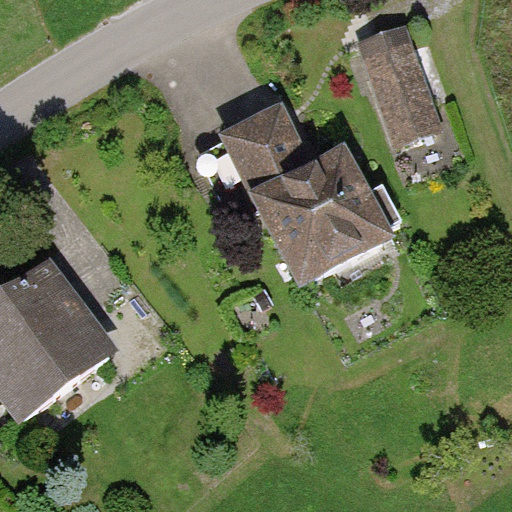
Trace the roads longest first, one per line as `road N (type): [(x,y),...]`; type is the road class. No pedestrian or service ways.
road 1 (unclassified): [(0,131),(224,0)]
road 2 (track): [(447,0),(511,180)]
